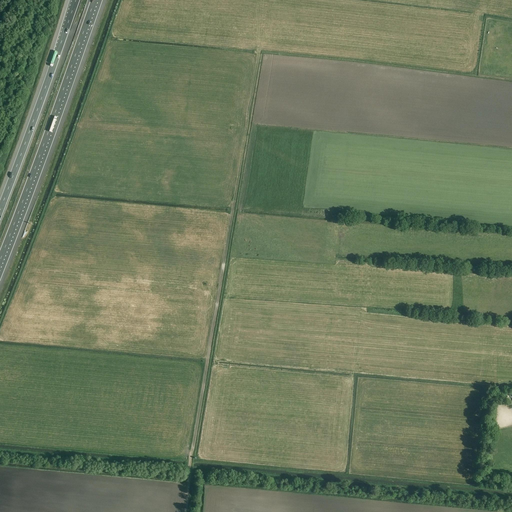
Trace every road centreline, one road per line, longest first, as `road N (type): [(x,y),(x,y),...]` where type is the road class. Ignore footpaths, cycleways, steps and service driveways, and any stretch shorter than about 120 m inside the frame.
road 1 (track): [(185,511),(258,51)]
road 2 (motorway): [(0,259),(94,0)]
road 3 (motorway): [(75,0),(0,207)]
